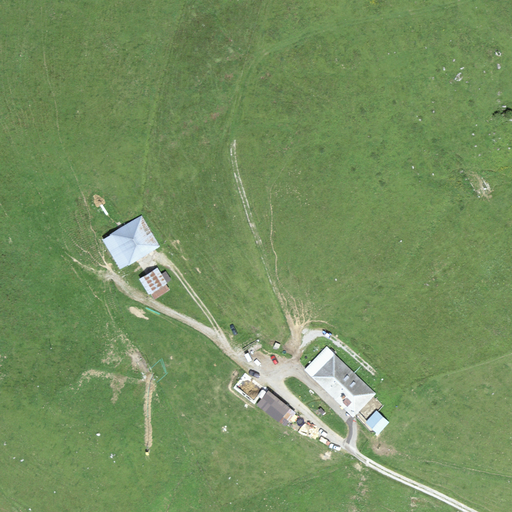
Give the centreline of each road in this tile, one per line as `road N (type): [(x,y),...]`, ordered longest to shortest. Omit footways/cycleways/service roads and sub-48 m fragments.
road 1 (track): [(471,511),(362,457),(269,380)]
road 2 (track): [(160,259),(230,350),(269,380)]
